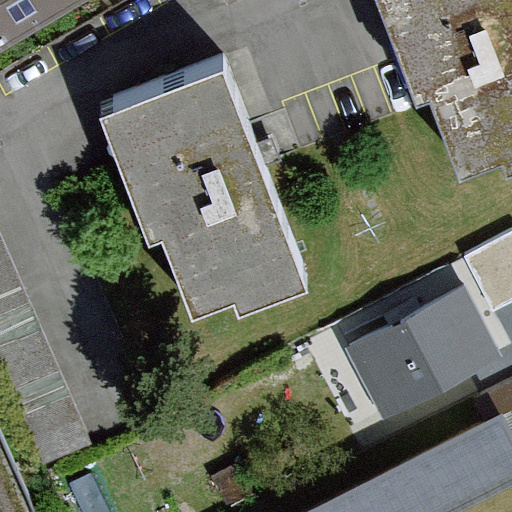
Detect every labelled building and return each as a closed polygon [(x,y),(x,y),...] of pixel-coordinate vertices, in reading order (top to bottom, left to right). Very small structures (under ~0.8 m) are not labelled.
[(0,0),(0,40),(65,0),(0,0)] [(511,0),(385,0),(415,81),(432,75),(441,98),(461,154),(503,139),(510,155),(511,154),(511,0)] [(262,160),(222,55),(101,99),(123,157),(147,221),(160,215),(191,297),(235,281),(240,295),(303,271),(262,160)] [(0,360),(43,458),(89,438),(0,235),(0,360)] [(380,408),(499,348),(465,282),(347,342),(380,408)] [(511,424),(500,400),(278,511),(405,511),(511,458),(511,424)]
